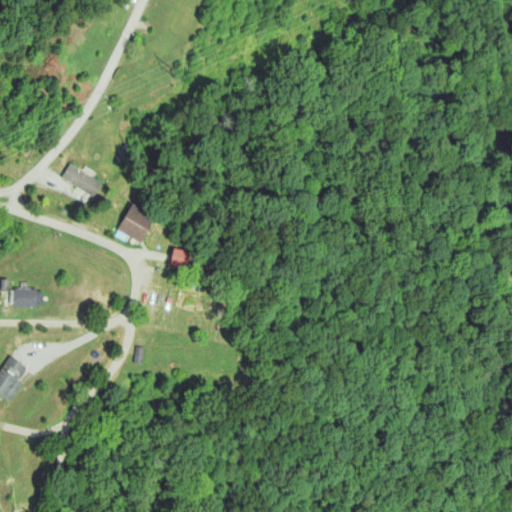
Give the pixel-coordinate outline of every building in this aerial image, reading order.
[(60,177),(93,196),(101,181),(68,163),(60,177)] [(139,242),(154,217),(130,203),(116,228),(139,242)] [(185,267),(190,250),(173,246),(168,263),(185,267)] [(35,288),(12,287),(12,305),(34,306),(35,288)] [(133,361),(141,361),(141,345),(134,345),(133,361)] [(25,365),(8,354),(0,365),(0,395),(9,401),(21,383),(16,379),(25,365)]
